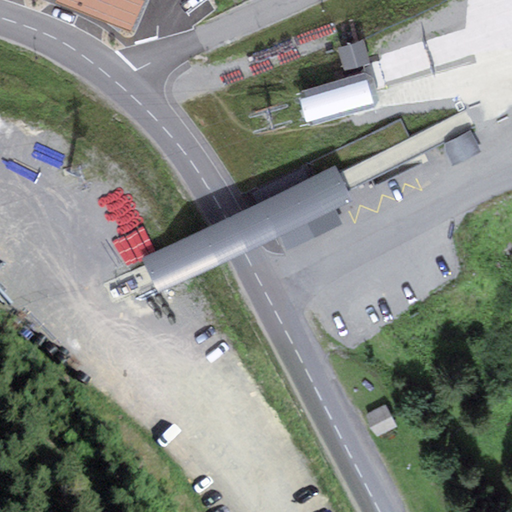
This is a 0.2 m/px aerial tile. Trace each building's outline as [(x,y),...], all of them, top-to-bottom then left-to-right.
[(141,0),(53,0),(53,1),(129,31),(141,0)] [(341,41),(347,67),(373,60),(367,35),(341,41)] [(384,96),(376,64),(304,83),(312,115),(384,96)] [(454,158),(478,146),(468,125),(444,137),(454,158)] [(322,178),(265,205),(269,214),(275,226),(332,199),(322,178)] [(388,404),(371,413),(382,433),(399,424),(388,404)]
